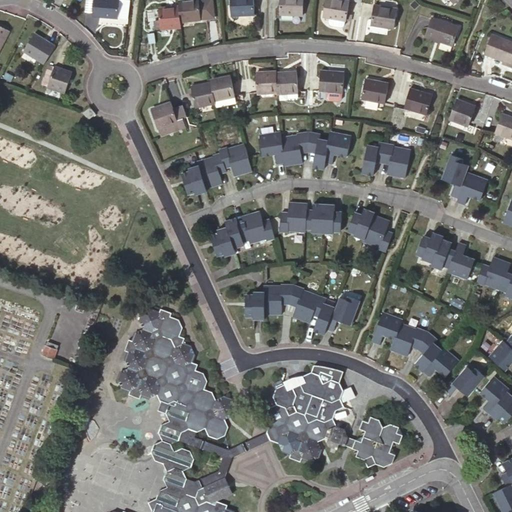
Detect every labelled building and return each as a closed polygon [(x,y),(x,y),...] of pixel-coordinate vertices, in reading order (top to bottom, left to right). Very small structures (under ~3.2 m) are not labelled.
[(95,13),(96,0),(89,0),(88,12),(95,13)] [(128,21),(131,4),(100,0),(96,0),(95,13),(94,16),(128,21)] [(188,0),(180,1),(181,6),(183,24),(206,21),(218,20),(215,0),(188,0)] [(256,0),(231,0),(233,16),(258,14),(256,0)] [(306,0),(282,0),(282,15),(306,15),(306,0)] [(351,0),(327,0),(325,18),(333,19),(349,20),(350,21),(351,0)] [(399,5),(375,2),(372,23),(396,26),(399,5)] [(172,28),(183,27),(183,24),(181,6),(160,9),(161,20),(162,31),(173,30),(172,28)] [(461,27),(435,18),(429,36),(455,44),(461,27)] [(349,20),(333,19),(333,24),(335,27),(346,28),(349,26),(349,20)] [(0,50),(10,29),(0,24),(0,50)] [(25,51),(46,63),(56,44),(35,32),(25,51)] [(487,55),(506,62),(511,64),(511,44),(493,38),(487,55)] [(74,69),(56,64),(49,86),(66,92),(74,69)] [(276,71),(276,69),(254,70),(255,92),(277,90),(276,71)] [(277,90),(277,93),(289,92),(299,92),(298,70),(276,71),(277,90)] [(344,73),(319,71),(318,91),(342,92),(344,73)] [(234,73),(212,77),(213,80),(215,98),(237,95),(234,73)] [(195,105),(216,101),(215,98),(213,80),(191,84),(195,105)] [(388,83),(363,80),(361,99),(385,103),(388,83)] [(436,94),(412,87),(407,106),(430,113),(436,94)] [(237,95),(215,98),(216,101),(216,106),(238,102),(237,95)] [(184,117),(188,115),(184,102),(175,105),(173,99),(152,108),(159,126),(184,117)] [(459,99),(452,118),(473,125),(480,104),(470,101),(469,103),(459,99)] [(88,108),(84,100),(77,104),(81,111),(88,108)] [(511,114),(503,111),(496,131),(511,136),(511,114)] [(184,117),(159,126),(162,134),(187,124),(184,117)] [(300,134),(283,137),(287,162),(288,164),(304,162),(302,152),(311,150),(311,130),(299,132),(300,134)] [(322,132),(311,130),(311,150),(319,152),(317,164),(327,166),(328,160),(332,138),(322,136),(322,132)] [(333,130),(332,138),(328,160),(336,161),(337,153),(349,154),(352,133),(333,130)] [(287,162),(283,137),(283,133),(263,136),(266,157),(278,155),(279,163),(287,162)] [(222,147),(223,151),(228,167),(235,165),(237,173),(254,168),(246,141),(229,146),(229,145),(222,147)] [(384,161),(388,143),(381,141),(380,146),(370,144),(364,171),(375,173),(377,160),(384,161)] [(395,144),(388,143),(384,161),(391,162),(389,172),(407,175),(412,148),(395,145),(395,144)] [(199,160),(200,164),(207,188),(224,182),(221,173),(229,170),(228,167),(223,151),(215,153),(216,155),(199,160)] [(460,198),(466,181),(464,180),(469,167),(462,164),(463,161),(452,157),(444,178),(457,184),(452,195),(460,198)] [(207,188),(200,164),(189,167),(190,170),(183,172),(190,193),(196,191),(197,193),(207,190),(207,188)] [(469,175),(466,181),(460,198),(458,201),(466,204),(469,196),(480,200),(487,182),(469,175)] [(341,233),(342,218),(335,218),(335,212),(316,210),(315,216),(308,216),(308,210),(291,209),(290,219),(284,219),(283,234),(289,234),(290,232),(306,233),(307,231),(315,232),(314,233),(334,234),(334,233),(341,233)] [(278,239),(272,218),(265,220),(262,212),(246,217),(248,223),(240,225),(238,219),(228,222),(230,228),(220,231),(221,233),(214,235),(220,257),(227,255),(228,257),(237,254),(236,248),(246,246),(245,242),(253,240),(254,243),(270,239),(271,241),(278,239)] [(378,251),(386,254),(393,236),(385,233),(389,223),(372,217),(373,215),(364,212),(361,218),(354,215),(347,233),(354,236),(354,238),(363,242),(363,243),(379,250),(378,251)] [(466,274),(473,255),(464,252),(467,244),(460,241),(457,249),(449,246),(451,241),(441,237),(442,234),(432,231),(430,236),(423,234),(417,250),(423,253),(422,257),(432,260),(431,263),(441,267),(442,264),(450,267),(450,269),(466,274)] [(511,273),(507,272),(509,264),(496,259),(492,267),(484,263),(476,283),(485,287),(486,285),(507,293),(506,296),(511,298),(511,273)] [(351,325),(360,302),(349,298),(348,302),(341,299),(336,313),(332,312),(333,308),(325,305),(327,300),(303,290),(304,288),(294,285),(282,284),(282,286),(265,286),(265,292),(255,292),(255,295),(248,294),(247,315),(254,315),(254,317),(264,318),(265,313),(281,313),(282,305),(290,305),(297,308),(293,316),(309,322),(312,316),(318,319),(314,330),(323,333),(325,329),(335,332),(339,321),(351,325)] [(235,511),(233,511),(234,508),(223,504),(222,507),(212,503),(205,507),(201,499),(206,486),(194,481),(190,474),(198,470),(200,462),(197,455),(187,452),(180,455),(177,448),(183,444),(187,437),(197,441),(199,434),(208,431),(212,438),(221,441),(229,437),(232,428),(229,421),(236,418),(239,409),(235,402),(227,399),(219,402),(217,395),(207,392),(210,383),(206,374),(198,372),(200,365),(195,363),(197,355),(193,347),(185,344),(187,338),(182,335),(185,327),(181,319),(173,317),(174,312),(163,308),(162,312),(152,309),(144,312),(142,321),(146,330),(144,329),(136,333),(133,340),(129,339),(126,350),(129,352),(126,360),(130,368),(122,372),(119,379),(124,388),(133,392),(132,395),(143,399),(144,396),(153,399),(161,396),(164,403),(161,411),(170,415),(173,423),(165,427),(162,435),(166,443),(158,447),(156,454),(160,463),(169,467),(173,474),(170,483),(173,490),(166,494),(163,503),(155,507),(157,511),(235,511)] [(443,378),(456,363),(433,346),(437,342),(427,334),(414,329),(414,330),(400,325),(401,321),(382,314),(372,340),(380,343),(383,336),(394,340),(391,350),(407,356),(410,348),(418,351),(424,356),(416,366),(429,377),(434,371),(443,378)] [(511,338),(503,348),(501,346),(488,361),(503,374),(510,365),(511,367),(511,338)] [(55,358),(59,349),(48,345),(45,355),(55,358)] [(466,397),(482,379),(474,372),(472,374),(467,370),(455,382),(452,380),(441,393),(448,398),(456,389),(466,397)] [(350,443),(353,435),(350,427),(339,422),(334,414),(337,407),(345,403),(343,397),(346,387),(343,381),(334,378),(335,375),(323,371),(322,375),(314,372),(306,375),(304,384),(297,387),(288,384),(280,387),(277,397),(281,404),(273,409),(270,417),(274,425),(270,439),(284,444),(287,452),(296,455),(295,458),(307,462),(308,459),(315,461),(323,457),(326,447),(323,441),(330,437),(334,445),(342,447),(344,441),(350,443)] [(503,425),(511,413),(511,400),(505,395),(506,394),(492,381),(478,397),(487,405),(482,412),(487,416),(488,416),(496,422),(498,420),(503,425)] [(405,440),(408,431),(404,423),(397,421),(389,425),(385,417),(376,414),(369,418),(366,427),(369,434),(362,438),(359,446),(363,455),(372,457),(375,464),(382,461),(390,464),(399,459),(402,450),(398,444),(405,440)] [(511,460),(511,459),(502,463),(507,472),(499,475),(505,488),(493,493),(502,511),(507,511),(511,510),(511,507),(511,506),(511,460)]
